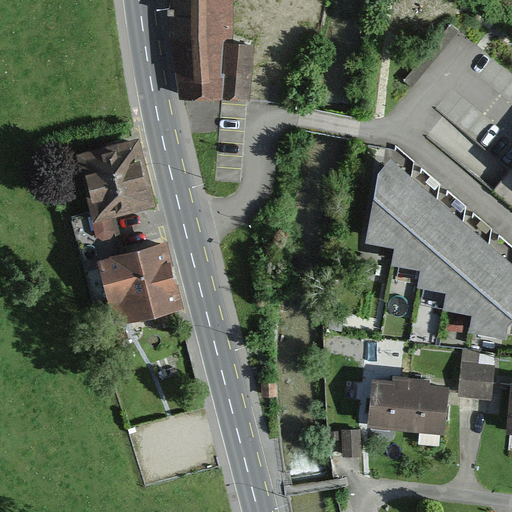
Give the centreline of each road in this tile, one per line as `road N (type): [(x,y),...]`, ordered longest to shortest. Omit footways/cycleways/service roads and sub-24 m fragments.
road 1 (residential): [(511,223),(414,141),(292,125),(279,132),(247,214),(186,235)]
road 2 (primary): [(186,235),(257,511)]
road 3 (primary): [(139,0),(186,235)]
road 4 (residential): [(511,506),(398,492),(373,511)]
